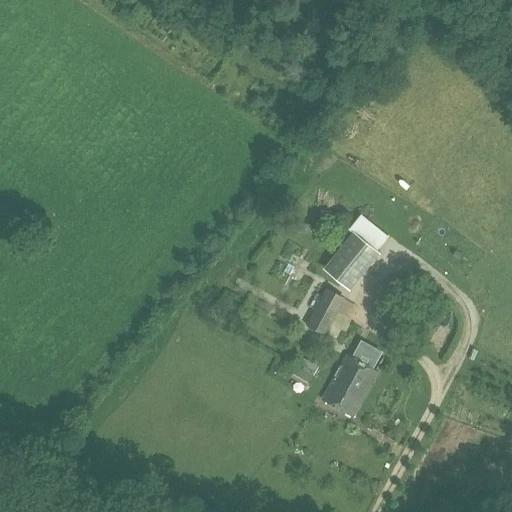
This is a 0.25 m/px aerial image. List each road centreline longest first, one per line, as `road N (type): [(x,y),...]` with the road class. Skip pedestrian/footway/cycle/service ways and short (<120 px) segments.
road 1 (unknown): [(333,511),(434,166)]
road 2 (unclassified): [(158,511),(0,454)]
